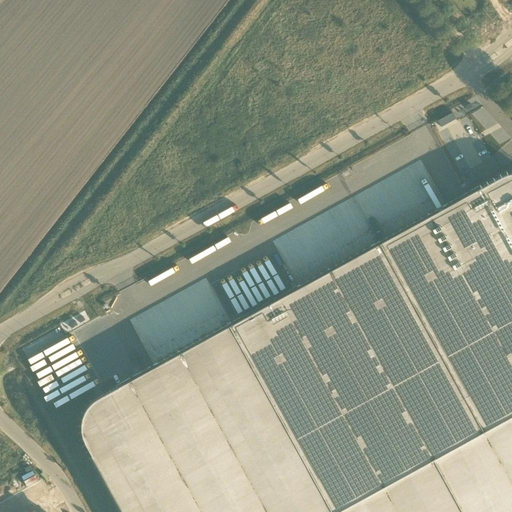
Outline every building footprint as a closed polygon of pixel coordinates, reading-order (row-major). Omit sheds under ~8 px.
[(445,205),(376,243),(480,431),(511,413),(511,171),(510,172),(508,173),(506,173),(503,174),(501,175),(499,176),(479,187),(479,186),(445,204),(445,205)] [(297,286),(228,324),(331,511),(332,511),(442,452),(480,431),(376,243),(297,286)] [(81,425),(81,427),(81,430),(81,432),(82,435),(82,437),(83,439),(84,442),(91,454),(90,455),(121,511),(331,511),(228,324),(157,363),(117,385),(117,386),(103,393),(101,395),(99,396),(97,397),(95,399),(93,400),(91,402),(90,404),(88,406),(87,408),(86,410),(85,413),(84,415),(83,417),(82,420),(82,422),(81,425)] [(511,511),(511,413),(480,431),(442,452),(475,511),(511,511)] [(475,511),(442,452),(332,511),(475,511)] [(40,500),(16,511),(60,511),(56,505),(45,510),(40,500)]
